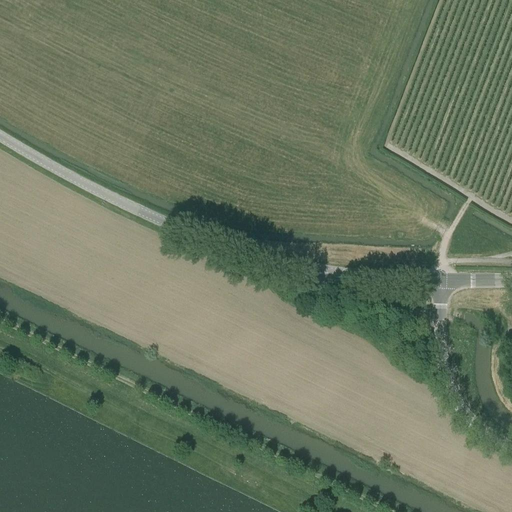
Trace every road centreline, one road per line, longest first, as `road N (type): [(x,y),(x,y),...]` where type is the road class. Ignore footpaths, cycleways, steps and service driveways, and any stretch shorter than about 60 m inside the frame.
road 1 (tertiary): [(439,278),(324,272),(240,252),(158,221),(0,137)]
road 2 (track): [(0,320),(389,511)]
road 3 (tertiary): [(511,445),(450,402),(439,278)]
